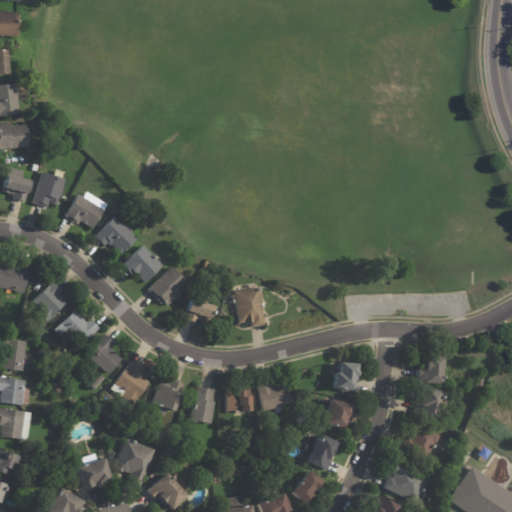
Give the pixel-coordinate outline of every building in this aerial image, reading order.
[(17,14),(16,35),(0,34),(0,10),(1,10),(2,9),(6,9),(7,10),(17,11),(17,14)] [(0,84),(14,83),(17,114),(0,115),(0,84)] [(6,122),(6,125),(25,123),(27,145),(0,147),(0,122),(6,121),(6,122)] [(23,200),(12,198),(13,194),(3,192),(4,187),(1,186),(3,173),(6,174),(8,167),(23,170),(21,177),(27,178),(24,192),(26,192),(24,200),(23,200)] [(57,176),(64,178),(61,188),(62,190),(61,194),(59,195),(56,205),(50,203),(51,200),(49,199),(46,207),(32,203),(41,171),(57,176)] [(76,224),(64,216),(77,193),(83,196),(86,191),(106,203),(91,228),(79,221),(77,224),(76,224)] [(108,245),(106,242),(103,245),(93,236),(113,216),(135,237),(120,253),(111,244),(109,245),(108,245)] [(152,256),(161,265),(143,282),(139,277),(137,279),(133,274),(132,276),(122,265),(142,245),(152,256)] [(18,264),(28,266),(23,293),(14,291),(14,290),(0,287),(0,266),(12,269),(14,263),(18,264)] [(154,299),(153,297),(154,297),(146,289),(169,266),(188,285),(174,298),(173,297),(165,305),(161,301),(159,303),(154,299)] [(53,282),(61,291),(58,294),(65,302),(50,316),(52,317),(46,322),(37,312),(40,308),(38,306),(37,306),(31,300),(52,281),(53,282)] [(257,287),(262,324),(250,326),(249,320),(237,322),(232,290),(257,287)] [(15,306),(20,294),(25,296),(21,308),(15,306)] [(192,298),(213,305),(207,321),(203,320),(201,326),(198,325),(200,320),(199,319),(197,324),(184,319),(187,311),(186,310),(191,297),(192,298)] [(88,317),(97,328),(79,345),(71,336),(66,341),(53,328),(73,309),(76,312),(77,311),(82,317),(82,318),(84,321),(88,317)] [(104,335),(114,344),(109,349),(121,359),(108,374),(92,361),(85,355),(104,335)] [(0,337),(1,338),(25,341),(22,365),(23,365),(22,370),(16,369),(16,371),(9,370),(9,369),(1,367),(2,364),(1,363),(2,356),(3,356),(3,351),(0,351),(0,337)] [(441,356),(440,382),(418,381),(418,374),(416,374),(416,368),(423,369),(423,353),(441,354),(441,356)] [(132,362),(131,364),(142,371),(140,374),(149,381),(137,398),(138,399),(134,404),(111,388),(126,367),(125,366),(129,360),(132,362)] [(338,362),(355,363),(354,370),(356,371),(356,374),(354,375),(354,377),(355,377),(354,379),(356,379),(356,385),(353,385),(353,386),(352,386),(351,392),(341,391),(341,390),(338,390),(338,388),(332,388),(333,372),(337,372),(338,362)] [(94,390),(89,385),(98,375),(103,379),(94,390)] [(0,376),(24,380),(23,387),(28,388),(27,404),(21,403),(21,405),(0,402),(0,376)] [(483,378),(482,386),(475,386),(475,377),(483,378)] [(171,380),(184,385),(180,394),(178,394),(172,411),(167,409),(165,416),(156,413),(159,407),(154,405),(155,404),(151,403),(160,380),(167,383),(169,379),(171,380)] [(50,382),(57,381),(59,391),(52,393),(50,382)] [(284,405),(262,410),(256,386),(269,383),(270,387),(274,386),(274,385),(282,384),(282,385),(286,384),(291,403),(284,405)] [(202,387),(212,388),(210,400),(213,401),(209,423),(193,420),(193,421),(189,421),(190,415),(189,415),(191,404),(192,404),(195,386),(202,387)] [(418,415),(419,411),(414,410),(415,404),(417,404),(421,386),(439,390),(438,398),(437,398),(432,420),(418,417),(418,415)] [(243,411),(241,411),(242,411),(242,413),(239,413),(239,412),(226,413),(225,392),(235,392),(235,390),(243,390),(242,388),(248,388),(249,410),(243,411)] [(351,406),(348,420),(345,419),(344,428),(322,423),(324,415),(319,414),(322,398),(327,400),(327,399),(351,404),(351,406)] [(30,412),(27,440),(6,438),(7,426),(4,426),(5,423),(0,422),(2,409),(30,412)] [(50,419),(57,416),(61,425),(53,428),(50,419)] [(438,436),(434,444),(433,443),(432,444),(433,444),(432,448),(431,447),(424,462),(399,451),(406,434),(411,436),(416,424),(438,434),(438,436)] [(163,436),(166,428),(171,430),(169,438),(163,436)] [(332,450),(328,459),(329,458),(332,459),(326,471),(306,461),(316,441),(315,441),(316,438),(318,439),(319,435),(335,443),(332,450)] [(154,449),(140,486),(127,482),(131,474),(123,471),(122,474),(113,470),(125,438),(130,440),(130,439),(134,441),(134,442),(154,449)] [(164,454),(171,443),(179,448),(172,460),(164,455),(164,454)] [(0,450),(16,455),(13,463),(7,461),(5,468),(4,467),(2,473),(0,472),(0,450)] [(97,485),(91,486),(91,485),(77,489),(70,467),(99,458),(106,481),(98,483),(99,484),(97,485)] [(422,488),(415,502),(382,487),(388,475),(390,476),(391,473),(390,472),(395,461),(427,476),(422,488)] [(473,467),(511,490),(511,511),(468,511),(449,500),(473,467)] [(319,481),(309,493),(310,494),(306,499),(305,498),(301,503),(289,493),(295,484),(294,484),(296,482),(297,483),(306,470),(319,480),(319,481)] [(169,480),(184,496),(168,510),(163,504),(162,505),(157,498),(154,501),(146,492),(148,490),(146,489),(163,473),(169,480)] [(0,483),(3,484),(10,486),(5,505),(0,503),(0,483)] [(79,502),(73,511),(43,511),(56,488),(80,502),(79,502)] [(282,511),(257,511),(254,504),(280,493),(287,510),(282,511)] [(248,504),(249,511),(218,511),(218,508),(220,507),(219,499),(240,497),(241,505),(248,504)] [(376,511),(377,510),(376,509),(380,497),(400,506),(397,511),(376,511)]
